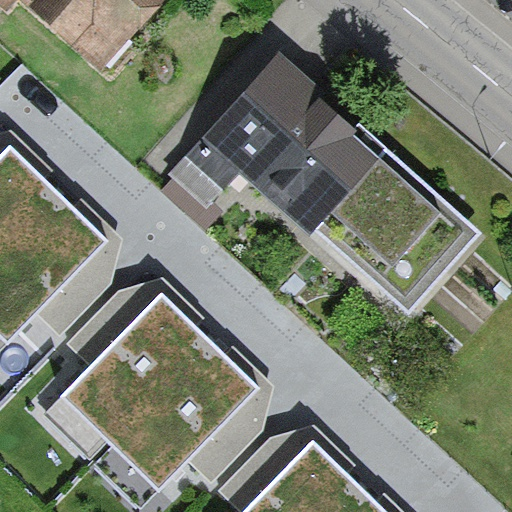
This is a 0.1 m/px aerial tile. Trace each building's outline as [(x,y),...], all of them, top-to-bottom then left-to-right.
[(0,0),(0,4),(8,11),(17,0),(22,0),(103,70),(164,0),(0,0)] [(360,124),(281,53),(188,154),(224,187),(241,169),(310,231),(319,221),(415,308),(482,235),(360,124)] [(0,157),(10,147),(49,183),(58,173),(13,129),(0,133),(0,157)] [(0,157),(0,351),(10,341),(38,312),(108,240),(74,207),(49,183),(10,147),(0,157)] [(108,240),(38,312),(62,336),(114,281),(123,237),(82,197),(74,207),(108,240)] [(70,343),(93,365),(163,295),(197,328),(205,319),(165,277),(119,292),(70,343)] [(197,328),(163,295),(93,365),(44,414),(90,459),(109,440),(115,446),(97,464),(140,506),(188,457),(257,388),(223,355),(197,328)] [(233,346),(223,355),(257,388),(188,457),(212,480),(265,431),(273,386),(233,346)] [(220,490),(245,511),(247,511),(314,442),(348,475),(358,464),(316,424),(271,439),(220,490)] [(348,475),(314,442),(247,511),(386,511),(376,501),(348,475)] [(403,511),(385,493),(376,501),(386,511),(403,511)]
